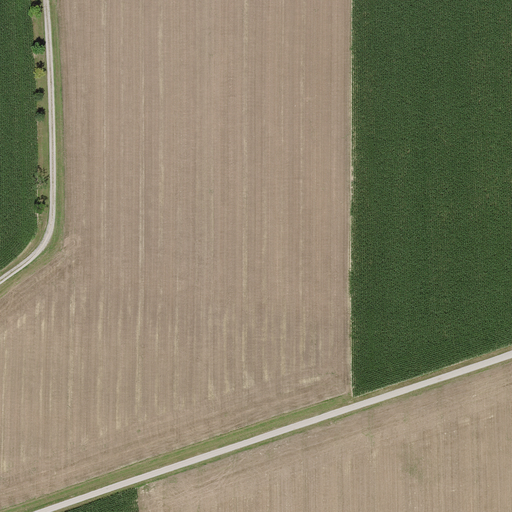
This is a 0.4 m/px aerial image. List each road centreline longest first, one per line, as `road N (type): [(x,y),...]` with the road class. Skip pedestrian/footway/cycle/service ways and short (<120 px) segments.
road 1 (track): [(43,511),(511,354)]
road 2 (track): [(0,282),(40,251),(49,233),(46,0)]
